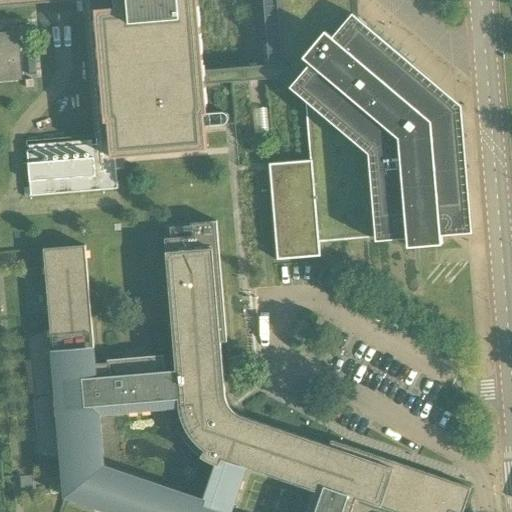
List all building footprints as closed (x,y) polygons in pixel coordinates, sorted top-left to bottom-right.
[(0,0),(0,83),(18,82),(14,34),(0,35),(0,7),(83,0),(95,139),(96,139),(97,145),(28,151),(30,181),(72,177),(73,193),(118,190),(116,158),(207,150),(205,126),(223,125),(225,124),(227,123),(228,122),(229,121),(229,120),(229,118),(229,117),(229,116),(228,115),(228,114),(227,113),(226,113),(224,112),(222,112),(208,113),(205,84),(283,78),(292,86),(291,87),(306,100),(311,160),(267,164),(275,261),(321,257),(320,241),(408,234),(409,247),(443,244),(429,77),(353,13),(352,15),(345,9),(344,0),(0,0)] [(169,161),(146,162),(147,187),(170,186),(169,161)] [(179,161),(178,184),(197,184),(198,162),(179,161)] [(72,177),(30,181),(31,196),(73,193),(72,177)] [(164,355),(107,360),(108,363),(95,364),(85,246),(44,249),(53,355),(31,356),(37,434),(59,432),(65,497),(107,511),(351,511),(356,498),(396,511),(449,511),(453,511),(462,511),(471,488),(331,440),(329,446),(243,417),(241,416),(239,415),(237,414),(235,412),(232,410),(230,408),(229,406),(228,403),(227,401),(226,399),(226,396),(225,394),(221,342),(227,342),(216,221),(191,223),(192,236),(165,239),(175,357),(164,358),(164,355)] [(428,306),(448,316),(457,298),(437,288),(428,306)] [(458,319),(454,330),(489,341),(493,331),(458,319)]
